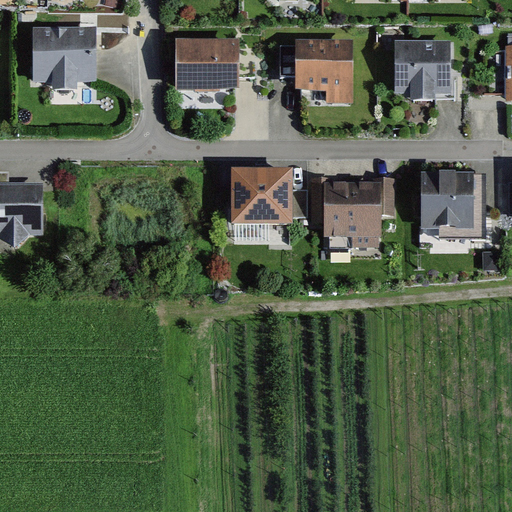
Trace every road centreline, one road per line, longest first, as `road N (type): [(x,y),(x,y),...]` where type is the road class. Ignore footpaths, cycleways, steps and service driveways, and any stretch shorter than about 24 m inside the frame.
road 1 (residential): [(153,151),(495,151)]
road 2 (residential): [(0,151),(153,151)]
road 3 (residential): [(153,151),(145,0)]
